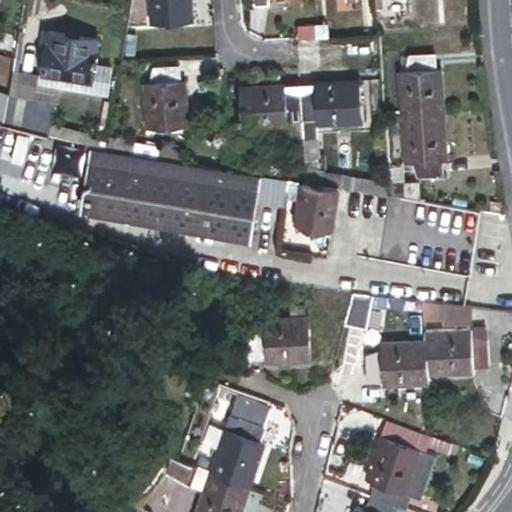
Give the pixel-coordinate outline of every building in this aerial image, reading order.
[(149,0),(151,25),(189,22),(187,0),(149,0)] [(253,0),(254,11),(269,10),(268,0),(253,0)] [(319,25),(301,26),(302,40),(319,39),(319,25)] [(328,25),(319,25),(319,39),(329,39),(328,25)] [(92,64),(96,42),(49,34),(43,71),(90,80),(92,64)] [(405,117),(446,114),(443,68),(437,68),(436,57),(413,58),(414,71),(402,72),(405,117)] [(110,67),(92,64),(90,80),(43,71),(40,84),(35,83),(32,100),(34,100),(28,131),(46,136),(55,86),(104,95),(110,67)] [(147,128),(190,125),(186,81),(179,81),(178,67),(156,69),(157,84),(143,85),(147,128)] [(318,96),(300,97),(302,120),(319,119),(319,125),(365,122),(362,81),(317,84),(318,96)] [(317,84),(300,85),(300,97),(318,96),(317,84)] [(300,85),(285,86),(285,98),(300,97),(300,85)] [(302,120),(300,97),(285,98),(285,86),(241,89),(244,130),(289,127),(288,121),(302,120)] [(0,123),(3,125),(8,95),(9,94),(0,91),(0,123)] [(32,100),(8,95),(3,125),(28,131),(34,100),(32,100)] [(449,157),(446,114),(405,117),(409,161),(419,160),(420,176),(446,174),(444,157),(449,157)] [(319,119),(302,120),(306,181),(341,187),(386,194),(385,180),(323,171),(319,125),(319,119)] [(28,131),(3,125),(0,123),(0,134),(5,136),(0,155),(0,161),(39,171),(43,152),(50,154),(54,138),(46,136),(28,131)] [(108,134),(96,132),(93,147),(105,150),(107,138),(108,134)] [(106,151),(130,154),(181,162),(183,151),(107,138),(106,151)] [(89,155),(90,147),(70,142),(69,150),(89,155)] [(106,151),(105,150),(93,147),(90,147),(89,155),(86,174),(102,177),(106,151)] [(130,154),(106,151),(102,177),(99,197),(122,201),(128,164),(130,154)] [(181,162),(130,154),(128,164),(227,179),(228,169),(181,162)] [(39,171),(0,161),(0,175),(35,185),(39,171)] [(221,219),(227,179),(128,164),(122,201),(122,204),(221,219)] [(264,175),(228,169),(227,179),(221,219),(257,225),(260,201),(264,175)] [(285,205),(289,179),(264,175),(260,201),(285,205)] [(414,198),(415,180),(385,178),(386,194),(414,198)] [(341,187),(306,181),(299,222),(335,228),(337,213),(341,187)] [(472,275),(483,210),(389,196),(379,260),(472,275)] [(390,316),(392,298),(358,293),(349,328),(370,335),(375,314),(390,316)] [(449,318),(449,305),(428,302),(428,303),(428,319),(449,318)] [(289,306),(290,318),(306,316),(304,304),(289,306)] [(478,309),(449,305),(449,318),(450,326),(479,325),(478,309)] [(273,353),(274,359),(323,353),(319,315),(306,316),(290,318),(270,321),(271,327),(254,329),(257,355),(273,353)] [(492,337),(491,327),(477,328),(477,338),(492,337)] [(429,330),(429,340),(431,373),(479,370),(479,362),(493,361),(492,337),(477,338),(477,328),(429,330)] [(387,379),(431,377),(431,373),(429,340),(385,342),(385,352),(370,353),(370,375),(387,375),(387,379)] [(276,405),(238,392),(227,425),(239,430),(244,416),(270,424),(276,405)] [(213,466),(257,481),(267,451),(261,449),(270,424),(244,416),(239,430),(227,425),(213,466)] [(360,436),(345,432),(340,449),(356,453),(360,436)] [(382,475),(376,493),(400,501),(406,483),(413,486),(427,446),(387,432),(373,472),(382,475)] [(246,511),(257,481),(213,466),(199,508),(210,511),(209,511),(246,511)] [(396,511),(400,501),(376,493),(372,504),(362,501),(358,511),(396,511)]
